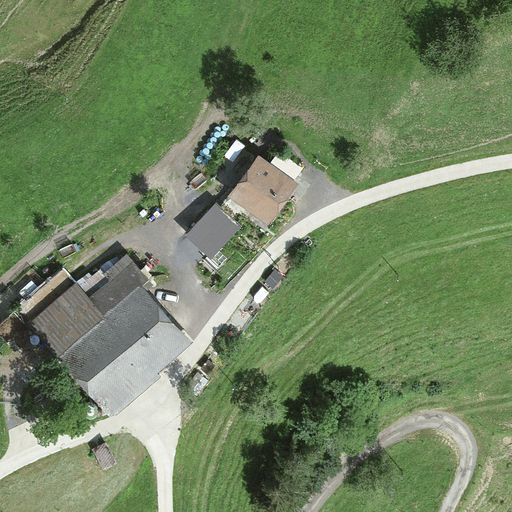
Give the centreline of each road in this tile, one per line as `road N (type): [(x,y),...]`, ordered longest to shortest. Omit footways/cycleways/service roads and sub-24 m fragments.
road 1 (track): [(0,472),(151,400),(197,360),(263,263),(324,214),(511,162)]
road 2 (track): [(445,511),(469,452),(456,427),(431,419),(364,450),(306,511)]
